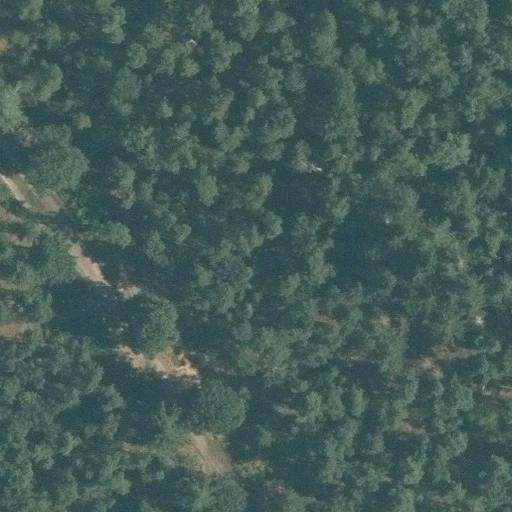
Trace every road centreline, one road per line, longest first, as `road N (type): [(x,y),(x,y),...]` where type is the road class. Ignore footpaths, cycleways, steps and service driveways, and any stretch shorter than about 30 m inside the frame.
road 1 (track): [(118,306),(511,126)]
road 2 (track): [(251,511),(118,306)]
road 3 (track): [(118,306),(0,130)]
road 4 (track): [(0,345),(118,306)]
